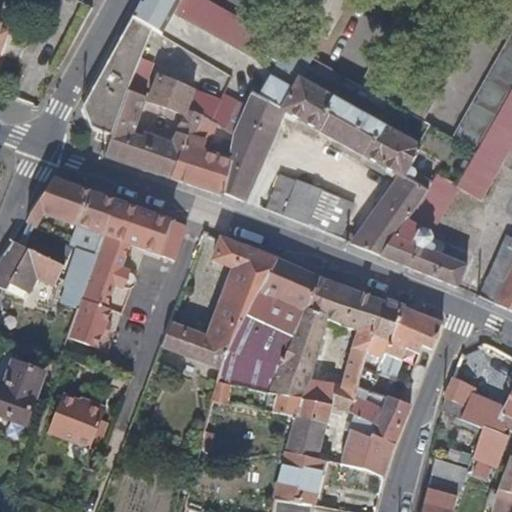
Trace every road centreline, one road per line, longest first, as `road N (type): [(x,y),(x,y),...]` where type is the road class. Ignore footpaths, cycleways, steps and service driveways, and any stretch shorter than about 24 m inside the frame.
road 1 (unclassified): [(464,313),(42,147)]
road 2 (residential): [(391,511),(417,419),(464,313)]
road 3 (residential): [(42,147),(122,0)]
